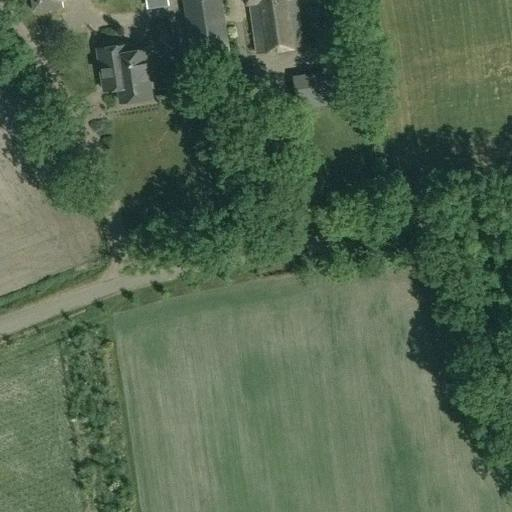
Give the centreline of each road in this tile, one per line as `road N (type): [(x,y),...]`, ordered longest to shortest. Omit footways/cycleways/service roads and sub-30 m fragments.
road 1 (unclassified): [(0,329),(183,266),(511,216)]
road 2 (track): [(4,0),(109,178),(128,282)]
